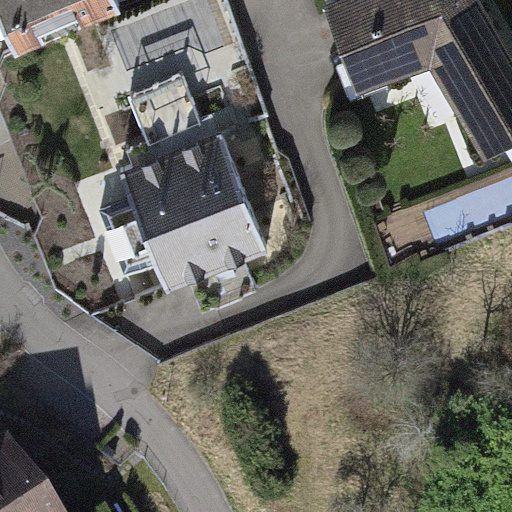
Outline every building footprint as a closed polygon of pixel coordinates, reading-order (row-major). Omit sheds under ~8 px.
[(108,0),(0,0),(0,39),(6,55),(113,11),(108,0)] [(511,56),(479,0),(321,0),(351,93),(424,70),(483,158),(511,139),(511,56)] [(124,96),(145,145),(208,119),(188,70),(124,96)] [(240,127),(124,167),(167,293),(284,253),(240,127)] [(0,511),(60,511),(5,428),(0,430),(0,511)]
